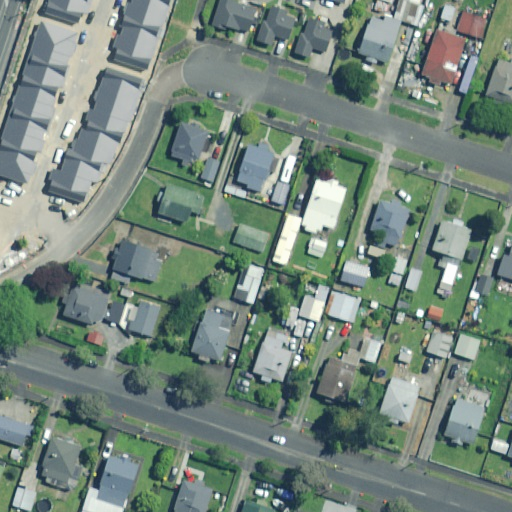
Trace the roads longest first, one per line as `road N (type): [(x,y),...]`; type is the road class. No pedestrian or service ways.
road 1 (residential): [(0,357),(481,511)]
road 2 (residential): [(0,290),(73,241),(108,202),(170,83),(212,69)]
road 3 (residential): [(511,168),(212,69)]
